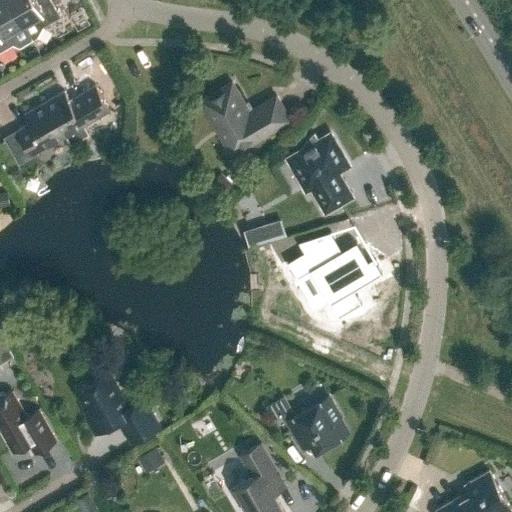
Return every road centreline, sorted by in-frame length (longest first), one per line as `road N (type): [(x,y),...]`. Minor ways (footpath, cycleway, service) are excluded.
road 1 (residential): [(357,511),(389,465),(427,371),(429,192),(401,137),(275,32),(129,14)]
road 2 (residential): [(0,94),(129,14)]
